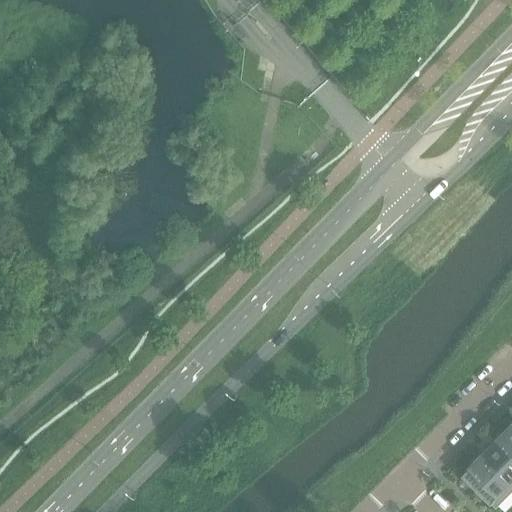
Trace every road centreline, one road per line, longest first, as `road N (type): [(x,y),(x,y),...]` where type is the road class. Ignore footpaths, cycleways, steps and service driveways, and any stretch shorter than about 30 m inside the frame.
road 1 (secondary): [(386,161),(47,511)]
road 2 (secondary): [(104,511),(424,203)]
road 3 (secondary): [(511,35),(386,161)]
road 4 (residential): [(397,475),(511,361)]
road 5 (secondary): [(424,203),(511,121)]
